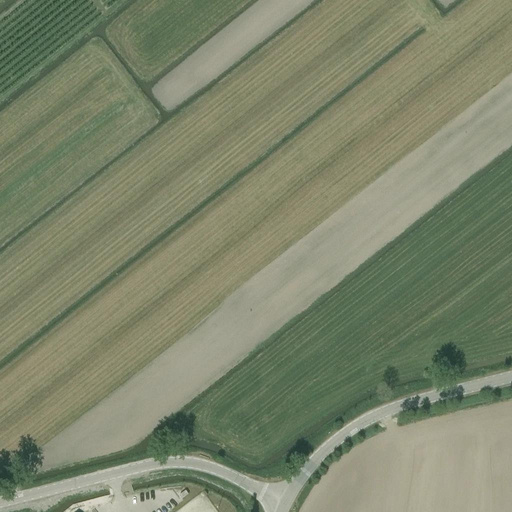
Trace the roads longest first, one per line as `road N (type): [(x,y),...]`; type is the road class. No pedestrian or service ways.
road 1 (tertiary): [(0,505),(167,464),(205,467),(281,504)]
road 2 (tertiary): [(281,504),(350,431),(413,403),(511,378)]
